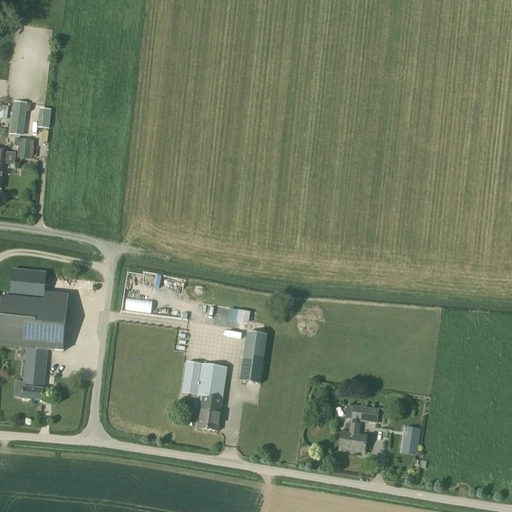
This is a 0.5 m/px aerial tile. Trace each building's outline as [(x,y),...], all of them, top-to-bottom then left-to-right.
[(9,135),(23,137),(27,104),(14,102),(9,135)] [(0,105),(0,119),(6,120),(8,107),(0,105)] [(49,130),(51,111),(40,110),(39,129),(49,130)] [(31,160),(34,142),(20,140),(17,158),(31,160)] [(43,390),(47,350),(63,352),(68,304),(44,301),(46,274),(12,270),(9,298),(1,297),(1,299),(0,299),(0,346),(28,349),(24,388),(23,388),(22,399),(42,401),(43,390)] [(249,313),(239,311),(237,323),(247,325),(249,313)] [(187,340),(187,330),(178,330),(177,340),(187,340)] [(262,384),(267,335),(246,333),(241,382),(262,384)] [(296,398),(303,350),(283,347),(276,396),(296,398)] [(166,361),(143,385),(148,390),(172,366),(166,361)] [(202,398),(198,429),(218,432),(226,370),(183,364),(179,395),(202,398)] [(379,411),(353,407),(351,420),(350,427),(349,434),(341,433),(339,450),(365,454),(367,436),(359,435),(361,422),(377,424),(379,411)] [(403,412),(400,440),(415,443),(419,415),(403,412)]
